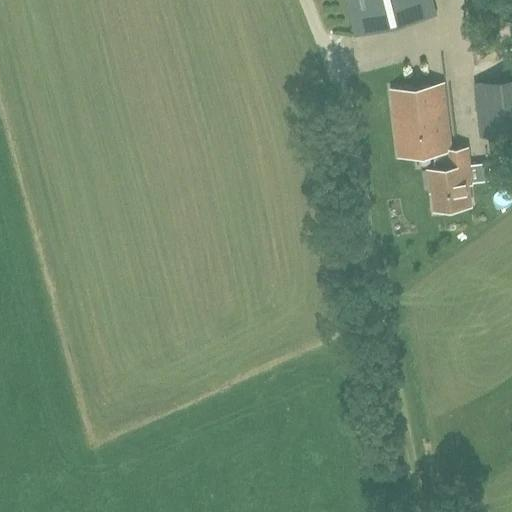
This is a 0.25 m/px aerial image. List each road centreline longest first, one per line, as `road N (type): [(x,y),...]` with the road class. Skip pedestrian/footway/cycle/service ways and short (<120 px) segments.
road 1 (track): [(421,511),(362,200)]
road 2 (unclassified): [(362,200),(343,99),(306,0)]
